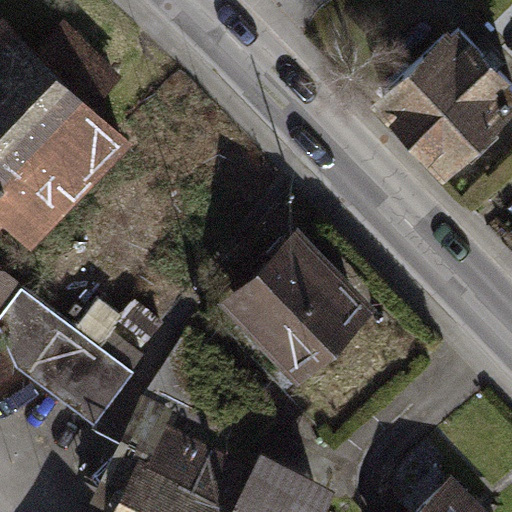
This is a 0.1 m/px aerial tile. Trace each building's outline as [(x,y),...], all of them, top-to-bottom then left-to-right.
[(383,91),(446,157),(510,95),(507,92),(511,86),(511,81),(459,26),(449,37),(444,33),(383,91)] [(17,37),(0,54),(0,198),(33,230),(122,138),(90,107),(97,99),(90,92),(110,71),(64,27),(36,56),(17,37)] [(357,302),(296,238),(239,293),(300,357),(357,302)] [(0,311),(0,322),(16,360),(95,418),(134,365),(22,282),(0,311)] [(120,313),(146,336),(161,320),(135,296),(120,313)] [(142,350),(109,325),(99,338),(133,363),(142,350)] [(324,511),(316,509),(321,498),(227,450),(222,458),(175,435),(158,469),(141,461),(116,511),(324,511)] [(473,501),(451,477),(413,511),(468,511),(465,509),(473,501)]
